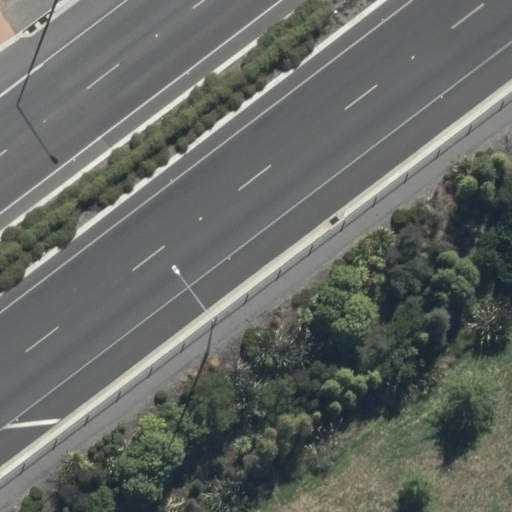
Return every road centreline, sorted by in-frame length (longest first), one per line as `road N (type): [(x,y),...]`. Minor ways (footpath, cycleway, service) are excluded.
road 1 (motorway): [(487,0),(0,372)]
road 2 (motorway): [(0,152),(199,0)]
